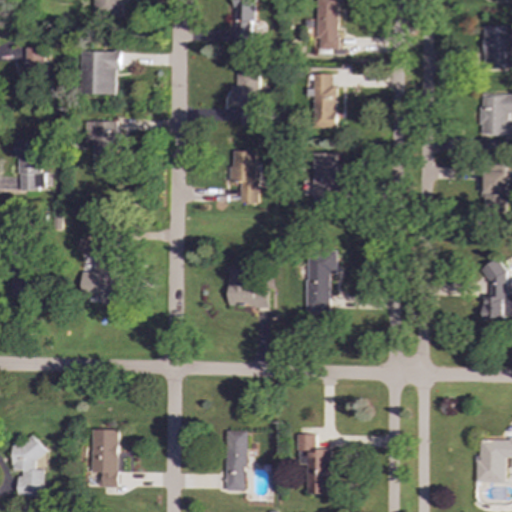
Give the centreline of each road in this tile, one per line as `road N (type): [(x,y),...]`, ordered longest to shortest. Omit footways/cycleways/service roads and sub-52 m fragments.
road 1 (residential): [(511,379),(0,366)]
road 2 (residential): [(423,378),(427,0)]
road 3 (residential): [(399,0),(394,377)]
road 4 (residential): [(173,369),(179,0)]
road 5 (residential): [(173,369),(171,511)]
road 6 (residential): [(394,377),(392,511)]
road 7 (residential): [(421,511),(423,378)]
